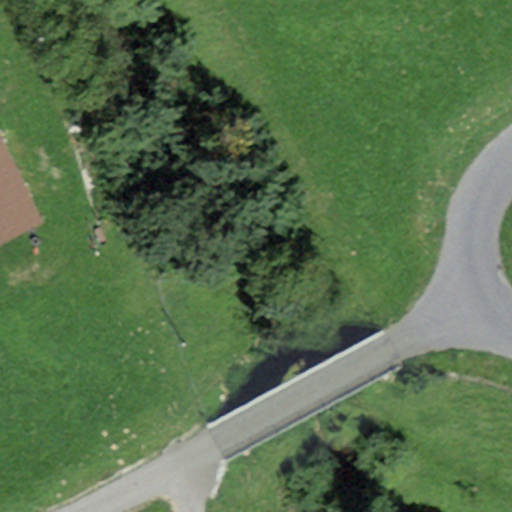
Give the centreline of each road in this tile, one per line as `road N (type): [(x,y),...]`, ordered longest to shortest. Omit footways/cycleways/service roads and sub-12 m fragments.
road 1 (residential): [(100,511),(476,309)]
road 2 (residential): [(476,309),(461,256),(463,226),(474,190),(511,143)]
